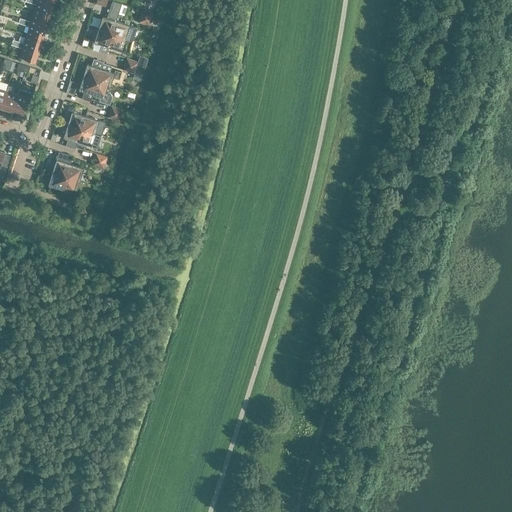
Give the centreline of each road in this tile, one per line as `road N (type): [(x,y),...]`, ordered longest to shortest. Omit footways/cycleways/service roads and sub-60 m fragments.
road 1 (track): [(461,0),(301,511)]
road 2 (track): [(253,0),(193,270),(118,511)]
road 3 (residential): [(81,0),(37,141)]
